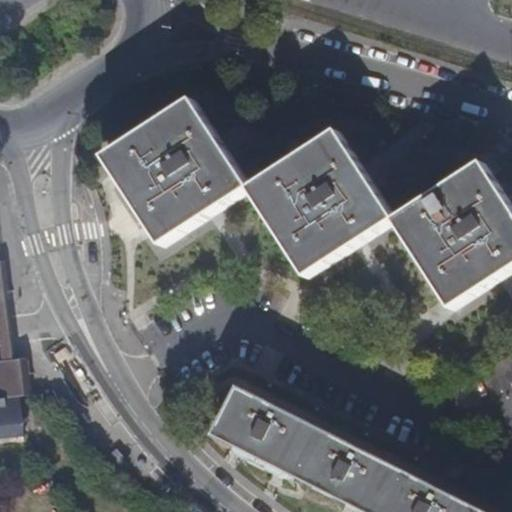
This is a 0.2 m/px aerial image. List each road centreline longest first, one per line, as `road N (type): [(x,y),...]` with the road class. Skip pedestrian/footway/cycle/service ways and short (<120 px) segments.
road 1 (residential): [(511,408),(465,424),(254,328),(112,387)]
road 2 (residential): [(148,17),(511,119)]
road 3 (residential): [(112,387),(52,241),(33,122)]
road 4 (residential): [(112,387),(166,454),(237,511)]
road 5 (residential): [(33,122),(132,61),(148,17)]
